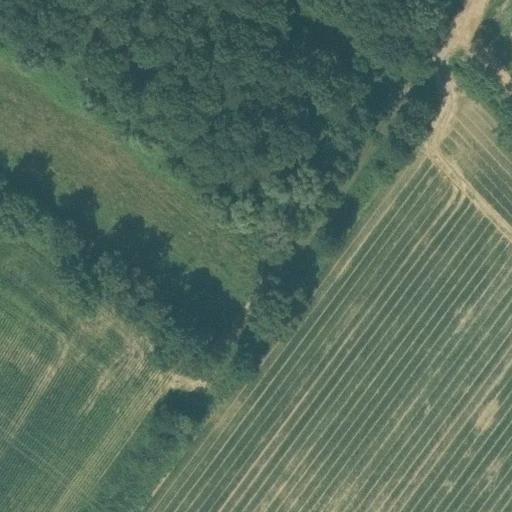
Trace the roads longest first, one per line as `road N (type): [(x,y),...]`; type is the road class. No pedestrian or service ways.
road 1 (track): [(212,360),(450,43)]
road 2 (track): [(423,78),(330,39),(297,0)]
